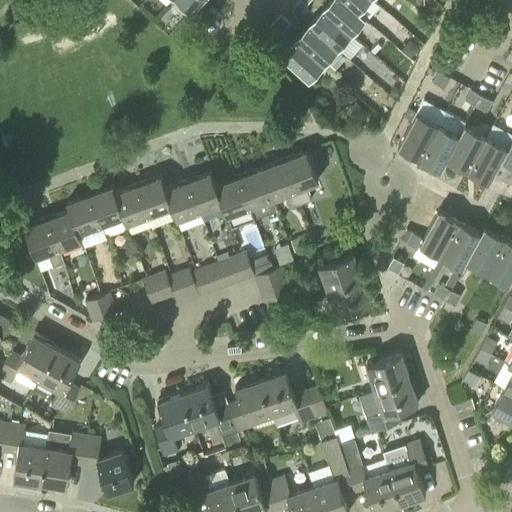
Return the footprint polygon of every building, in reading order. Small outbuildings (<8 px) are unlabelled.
[(179,0),(191,10),(199,0),(179,0)] [(351,33),(365,18),(365,17),(358,10),(357,11),(345,0),(329,0),(323,7),(351,33)] [(358,9),(366,0),(345,0),(357,11),(358,10),(365,17),(365,18),(366,17),(358,9)] [(337,48),(351,33),(323,7),(309,22),(337,48)] [(275,19),(284,27),(290,21),(281,12),(275,19)] [(279,34),(284,27),(275,19),(269,25),(279,34)] [(323,63),(337,48),(309,22),(295,37),(323,63)] [(309,78),(323,63),(295,37),(281,53),(309,78)] [(410,37),(401,47),(411,55),(419,45),(410,37)] [(439,69),(433,80),(444,86),(450,75),(439,69)] [(394,84),(389,92),(394,96),(399,88),(394,84)] [(465,98),(476,104),(482,93),(471,87),(465,98)] [(482,93),(476,104),(486,110),(492,99),(482,93)] [(369,110),(360,101),(353,109),(362,117),(369,110)] [(398,144),(419,156),(438,121),(434,119),(417,110),(398,144)] [(441,168),(447,157),(460,133),(438,121),(419,156),(441,168)] [(466,168),(467,169),(486,134),(466,123),(460,133),(447,157),(467,168),(466,168)] [(497,123),(492,136),(507,141),(511,128),(497,123)] [(486,134),(467,169),(489,181),(502,156),(508,146),(486,134)] [(502,156),(511,161),(511,138),(508,146),(502,156)] [(284,157),(301,202),(311,197),(306,183),(318,178),(307,148),(284,157)] [(289,206),(301,202),(284,157),(261,165),(273,196),(284,192),(289,206)] [(272,196),(273,196),(261,165),(238,174),(254,217),(276,208),(272,196)] [(199,208),(221,200),(222,199),(216,182),(211,169),(188,178),(199,208)] [(149,212),(172,204),(166,186),(161,173),(137,182),(149,212)] [(231,225),(232,225),(254,217),(238,174),(216,182),(222,199),(221,200),(231,225)] [(166,186),(172,204),(177,216),(199,208),(188,178),(166,186)] [(127,221),(149,212),(137,182),(116,190),(127,221)] [(126,221),(127,221),(116,190),(113,183),(90,191),(101,222),(124,213),(126,221)] [(70,208),(79,230),(101,222),(90,191),(67,200),(70,208)] [(420,242),(441,253),(460,219),(438,207),(423,235),(413,230),(407,241),(417,246),(420,242)] [(48,216),(59,247),(82,238),(79,230),(70,208),(48,216)] [(59,247),(48,216),(24,224),(36,255),(48,250),(53,265),(64,260),(59,247)] [(462,265),(466,258),(480,232),(480,231),(460,220),(461,220),(460,219),(441,253),(462,265)] [(480,231),(480,232),(466,258),(487,270),(506,235),(484,224),(480,231)] [(487,270),(508,282),(511,275),(511,238),(506,235),(487,270)] [(300,240),(292,243),(294,249),(303,247),(300,240)] [(255,273),(255,272),(246,248),(236,252),(245,276),(255,273)] [(294,257),(291,250),(277,255),(279,262),(294,257)] [(328,288),(362,276),(353,250),(319,263),(328,288)] [(233,281),(245,276),(236,252),(224,256),(233,281)] [(269,260),(267,253),(250,259),(252,266),(269,260)] [(222,285),(233,281),(224,256),(213,260),(222,285)] [(438,257),(434,265),(423,285),(429,288),(444,261),(438,257)] [(144,268),(141,258),(136,261),(139,270),(144,268)] [(255,272),(273,265),(271,259),(253,266),(255,272)] [(211,289),(222,285),(213,260),(202,264),(211,289)] [(259,286),(285,276),(280,262),(273,265),(255,272),(255,273),(259,286)] [(200,293),(211,289),(202,264),(191,268),(198,289),(200,293)] [(187,293),(198,289),(191,268),(190,265),(178,269),(187,293)] [(163,295),(174,291),(167,273),(166,268),(155,272),(163,295)] [(176,297),(187,293),(178,269),(167,273),(174,291),(176,297)] [(445,284),(450,287),(451,288),(459,274),(453,270),(445,284)] [(151,300),(163,295),(155,272),(143,277),(151,300)] [(285,276),(259,286),(264,300),(290,291),(285,276)] [(362,276),(328,288),(337,314),(371,301),(362,276)] [(434,292),(444,298),(450,287),(440,281),(434,292)] [(450,287),(444,298),(455,304),(461,293),(450,287)] [(89,309),(112,300),(109,289),(85,298),(89,309)] [(503,304),(511,308),(511,294),(509,293),(503,304)] [(112,300),(89,309),(93,318),(116,310),(112,300)] [(511,308),(503,304),(498,315),(508,320),(511,314),(511,312),(511,308)] [(0,345),(5,343),(3,338),(9,336),(17,320),(0,311),(0,345)] [(470,326),(481,332),(487,321),(476,316),(470,326)] [(18,365),(39,377),(57,344),(33,331),(21,354),(11,348),(0,367),(0,374),(10,380),(18,365)] [(480,346),(491,352),(497,341),(486,335),(480,346)] [(65,410),(69,403),(79,386),(68,380),(81,358),(57,344),(39,377),(59,387),(51,403),(65,410)] [(491,352),(480,346),(474,356),(485,362),(491,352)] [(375,387),(410,376),(401,350),(367,362),(375,387)] [(463,377),(474,383),(480,373),(469,367),(463,377)] [(314,415),(307,388),(294,392),(286,368),(260,377),(272,411),(294,404),(299,420),(314,415)] [(511,369),(503,386),(511,390),(511,369)] [(371,430),(379,427),(398,421),(394,409),(418,402),(410,376),(375,387),(382,409),(365,414),(371,430)] [(250,419),(272,411),(260,377),(235,385),(239,398),(228,402),(238,429),(252,424),(250,419)] [(238,429),(228,402),(217,406),(208,382),(183,390),(195,425),(217,418),(222,434),(238,429)] [(314,415),(328,411),(319,384),(307,388),(314,415)] [(511,390),(503,386),(501,390),(491,407),(511,418),(511,390)] [(173,432),(195,425),(183,390),(157,399),(165,423),(154,427),(163,454),(179,449),(173,432)] [(320,419),(325,433),(338,429),(333,415),(320,419)] [(0,447),(6,449),(10,420),(0,418),(0,447)] [(14,475),(41,480),(47,442),(23,439),(25,423),(10,420),(6,449),(17,450),(14,475)] [(47,442),(41,480),(67,484),(71,460),(82,462),(87,431),(71,429),(68,446),(47,442)] [(87,431),(82,462),(99,464),(108,490),(134,481),(122,446),(99,454),(102,434),(87,431)] [(312,482),(321,511),(340,511),(349,509),(342,488),(353,484),(339,441),(336,433),(321,438),(334,475),(312,482)] [(374,509),(400,500),(388,465),(365,472),(353,436),(339,441),(353,484),(355,489),(366,485),(374,509)] [(388,465),(400,500),(426,492),(418,468),(429,464),(420,437),(404,442),(409,458),(388,465)] [(267,510),(278,506),(269,477),(258,481),(254,470),(229,479),(240,511),(247,511),(266,506),(267,510)] [(211,511),(240,511),(229,479),(207,486),(202,471),(187,476),(196,503),(207,499),(211,511)] [(293,511),(321,511),(312,482),(290,490),(284,472),(269,477),(278,506),(290,502),(293,511)]
